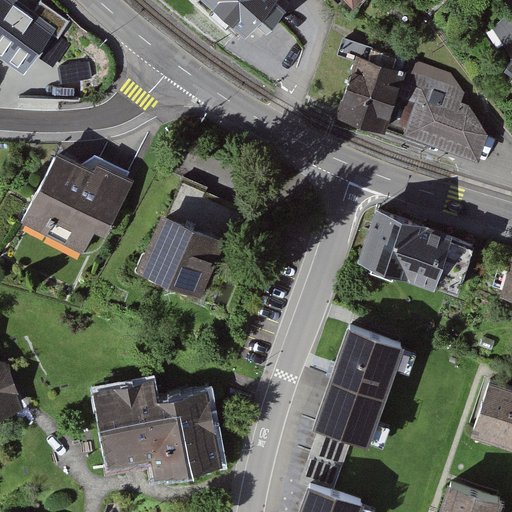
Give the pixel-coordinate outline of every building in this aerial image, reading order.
[(14,0),(0,0),(0,62),(21,77),(55,28),(14,0)] [(277,0),(198,0),(252,44),(284,6),(277,0)] [(511,55),(494,79),(511,92),(511,55)] [(351,65),(333,117),(461,163),(480,111),(351,65)] [(56,153),(21,222),(84,254),(131,172),(94,158),(82,166),(56,153)] [(360,252),(458,286),(473,241),(375,207),(360,252)] [(151,220),(127,281),(185,304),(209,242),(151,220)] [(511,257),(497,298),(511,302),(511,257)] [(400,345),(355,330),(320,431),(366,447),(400,345)] [(0,416),(19,410),(3,361),(0,361),(0,416)] [(511,387),(482,376),(461,435),(511,453),(511,387)] [(150,383),(99,393),(113,463),(156,455),(159,474),(219,462),(206,398),(155,409),(150,383)] [(356,511),(361,500),(315,485),(305,511),(356,511)] [(496,511),(500,500),(454,485),(445,511),(496,511)]
